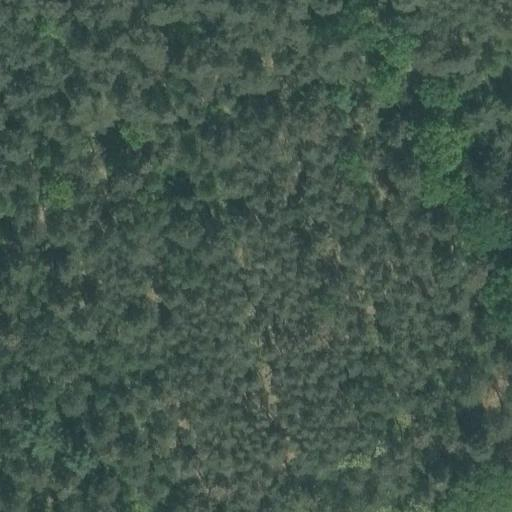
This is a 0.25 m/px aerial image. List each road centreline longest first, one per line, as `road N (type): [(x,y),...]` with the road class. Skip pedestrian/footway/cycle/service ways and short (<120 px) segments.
road 1 (track): [(511,33),(0,170)]
road 2 (track): [(511,228),(363,0)]
